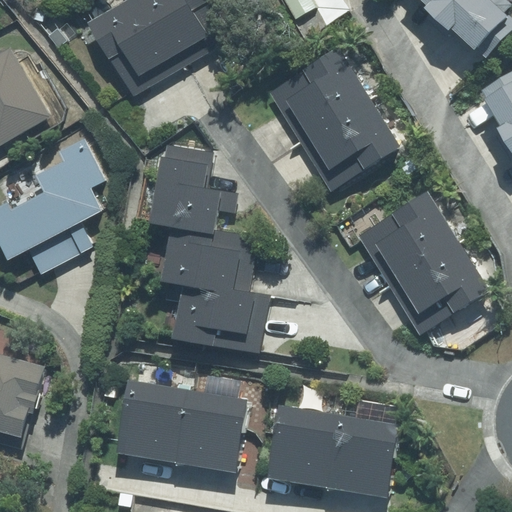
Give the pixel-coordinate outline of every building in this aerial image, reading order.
[(156,0),(146,0),(109,21),(150,92),(195,66),(156,0)] [(222,18),(235,10),(229,0),(156,0),(195,66),(236,42),(222,18)] [(454,0),(456,2),(448,11),(457,19),(473,0),(454,0)] [(511,0),(473,0),(457,19),(466,28),(473,20),(500,45),(497,48),(507,57),(511,50),(511,0)] [(44,8),(40,17),(50,21),(53,12),(44,8)] [(358,45),(282,92),(312,141),(388,95),(358,45)] [(22,48),(0,60),(0,133),(1,133),(9,148),(62,118),(22,48)] [(511,97),(511,81),(501,88),(508,100),(511,97)] [(388,95),(312,141),(343,192),(419,145),(388,95)] [(105,187),(118,180),(96,138),(71,151),(76,162),(51,176),(59,192),(24,210),(21,204),(0,215),(24,260),(41,251),(54,274),(105,247),(93,224),(117,210),(105,187)] [(193,224),(234,232),(238,212),(244,213),(248,193),(240,191),(242,180),(225,177),(228,165),(221,163),(223,153),(178,145),(174,161),(183,163),(172,220),(193,224)] [(425,155),(412,164),(419,174),(432,165),(425,155)] [(447,191),(372,238),(402,286),(477,239),(447,191)] [(193,224),(183,279),(207,283),(261,293),(271,239),(234,232),(193,224)] [(477,239),(402,286),(434,338),(509,291),(477,239)] [(207,283),(197,339),(272,353),(283,297),(261,293),(207,283)] [(0,441),(32,450),(37,434),(42,435),(61,369),(0,351),(0,441)] [(151,380),(139,452),(196,461),(207,389),(151,380)] [(115,386),(113,397),(123,399),(125,387),(115,386)] [(207,389),(196,461),(256,471),(268,399),(207,389)] [(303,404),(291,477),(346,487),(359,414),(303,404)] [(359,414),(346,487),(407,497),(420,425),(359,414)] [(129,493),(127,506),(138,507),(140,495),(129,493)]
